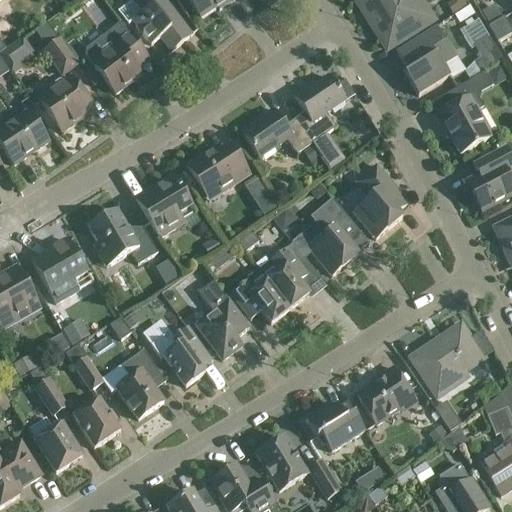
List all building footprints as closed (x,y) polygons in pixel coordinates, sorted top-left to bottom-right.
[(74,0),(60,0),(57,2),(63,10),(75,1),(74,0)] [(96,0),(86,0),(82,3),(86,8),(95,10),(101,6),(96,0)] [(132,23),(138,32),(151,48),(160,40),(171,54),(191,38),(179,22),(161,0),(130,0),(132,2),(117,13),(128,27),(132,23)] [(237,0),(185,0),(200,22),(217,10),(219,13),(237,0)] [(417,0),(355,0),(387,50),(432,22),(417,0)] [(457,0),(450,5),(455,14),(465,8),(460,0),(457,0)] [(59,13),(52,3),(43,10),(50,20),(59,13)] [(511,35),(511,34),(504,20),(489,29),(497,44),(511,35)] [(92,67),(82,74),(93,89),(103,81),(115,97),(140,78),(128,62),(123,55),(136,45),(120,24),(98,42),(85,52),(85,58),(92,67)] [(46,25),(34,33),(47,50),(58,42),(46,25)] [(413,43),(396,54),(406,71),(402,73),(418,99),(435,88),(449,79),(451,82),(465,72),(456,58),(455,59),(435,29),(413,43)] [(503,63),(488,40),(474,49),(481,60),(473,65),(480,77),(503,63)] [(77,67),(58,42),(47,50),(43,52),(62,78),(77,67)] [(0,79),(9,74),(0,61),(0,79)] [(491,83),(499,84),(508,79),(500,66),(486,74),(491,83)] [(342,105),(345,103),(328,79),(316,88),(314,85),(293,99),(304,115),(294,122),(311,147),(312,146),(319,141),(327,136),(336,130),(326,116),(331,113),(334,116),(345,109),(342,105)] [(92,110),(71,80),(38,103),(61,135),(83,120),(81,118),(92,110)] [(473,92),(469,86),(435,105),(440,115),(434,119),(442,132),(445,131),(460,157),(477,147),(493,139),(470,99),(472,98),(473,92)] [(28,101),(27,101),(21,106),(27,115),(0,133),(0,149),(2,152),(13,168),(48,145),(36,128),(32,121),(38,117),(28,101)] [(311,147),(294,122),(284,129),(273,112),(253,126),(255,129),(242,138),(258,162),(262,159),(264,163),(275,155),(273,152),(286,143),(296,157),(311,147)] [(335,128),(348,147),(369,134),(357,114),(335,128)] [(319,141),(312,146),(330,173),(345,163),(327,136),(319,141)] [(240,165),(229,148),(207,162),(204,158),(186,169),(208,204),(249,178),(240,165)] [(320,162),(311,148),(302,154),(311,167),(320,162)] [(511,171),(511,164),(505,151),(481,164),(487,175),(467,185),(482,214),(511,198),(511,190),(504,176),(511,171)] [(358,188),(343,200),(354,213),(352,215),(362,227),(375,242),(401,221),(394,212),(405,203),(376,169),(361,181),(356,185),(358,188)] [(194,215),(172,179),(135,202),(159,241),(183,226),(182,223),(194,215)] [(259,180),(245,189),(254,202),(267,194),(259,180)] [(318,185),(309,192),(314,198),(320,198),(325,194),(318,185)] [(369,247),(331,202),(310,219),(325,238),(308,252),(331,279),(357,258),(352,252),(363,242),(368,247),(369,247)] [(285,210),(273,219),(282,232),(295,223),(285,210)] [(130,237),(116,213),(87,230),(97,246),(93,249),(106,270),(130,256),(137,267),(157,255),(142,229),(130,237)] [(511,221),(494,231),(506,254),(504,255),(509,266),(511,264),(511,221)] [(248,238),(239,245),(246,254),(251,250),(251,243),(248,238)] [(203,248),(209,258),(223,250),(217,240),(203,248)] [(91,286),(66,243),(51,252),(52,253),(31,265),(41,283),(55,307),(91,286)] [(276,275),(266,283),(289,312),(308,298),(298,285),(308,278),(287,251),(269,266),(276,275)] [(0,330),(38,309),(17,271),(0,280),(0,330)] [(248,282),(229,296),(250,323),(260,315),(270,327),(289,312),(266,283),(258,272),(247,280),(248,282)] [(236,316),(213,285),(198,296),(213,316),(196,329),(222,363),(241,349),(235,341),(248,332),(236,316)] [(133,315),(122,321),(129,331),(139,324),(133,315)] [(89,338),(80,322),(62,333),(71,349),(89,338)] [(111,330),(121,343),(130,335),(121,322),(111,330)] [(471,342),(460,327),(422,353),(409,361),(421,378),(436,401),(467,380),(463,375),(467,373),(494,355),(480,335),(471,342)] [(162,359),(173,374),(185,390),(204,376),(202,372),(211,365),(202,353),(186,331),(172,341),(168,336),(150,348),(160,361),(162,359)] [(103,386),(77,348),(73,350),(64,357),(90,395),(103,386)] [(160,379),(143,353),(121,369),(130,382),(116,392),(138,423),(163,406),(150,386),(160,379)] [(31,359),(13,368),(19,379),(36,370),(31,359)] [(47,382),(39,370),(32,374),(29,376),(37,389),(34,390),(52,418),(66,410),(48,382),(47,382)] [(414,403),(393,371),(370,385),(372,388),(356,399),(375,428),(414,403)] [(3,396),(0,398),(0,410),(9,406),(3,396)] [(482,486),(489,482),(489,483),(500,500),(511,492),(511,424),(506,410),(501,397),(483,411),(486,418),(491,429),(496,427),(504,447),(477,464),(471,468),(482,486)] [(109,418),(96,399),(83,408),(85,412),(72,420),(93,452),(119,435),(109,418)] [(446,404),(434,412),(441,421),(452,413),(446,404)] [(365,434),(346,405),(338,411),(336,407),(319,418),(317,415),(305,423),(316,442),(321,439),(331,455),(365,434)] [(44,419),(26,430),(55,477),(81,460),(59,424),(50,429),(44,419)] [(450,436),(446,430),(443,433),(440,429),(429,437),(436,446),(450,436)] [(458,431),(451,437),(459,450),(467,446),(458,431)] [(451,437),(450,436),(437,446),(441,452),(452,455),(459,450),(451,437)] [(294,457),(283,440),(255,457),(266,474),(278,495),(306,478),(294,457)] [(1,456),(0,453),(0,510),(19,499),(15,494),(41,478),(20,444),(1,456)] [(340,494),(321,464),(308,472),(327,503),(340,494)] [(468,483),(459,467),(438,480),(444,489),(434,496),(444,511),(487,511),(489,511),(478,494),(470,482),(468,483)] [(241,478),(235,469),(209,485),(225,511),(236,511),(244,507),(247,511),(278,511),(253,471),(241,478)] [(377,470),(367,477),(374,488),(385,482),(377,470)] [(367,498),(374,508),(386,500),(380,490),(367,498)] [(201,511),(192,495),(166,511),(215,511),(215,510),(211,511),(201,511)] [(367,498),(356,506),(359,511),(372,511),(374,509),(374,508),(367,498)]
